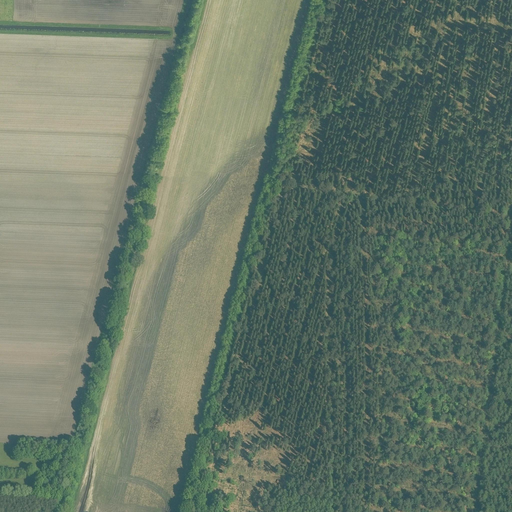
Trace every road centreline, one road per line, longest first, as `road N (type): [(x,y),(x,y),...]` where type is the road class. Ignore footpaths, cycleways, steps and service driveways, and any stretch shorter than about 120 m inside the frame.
road 1 (track): [(204,0),(73,511)]
road 2 (track): [(486,421),(511,236)]
